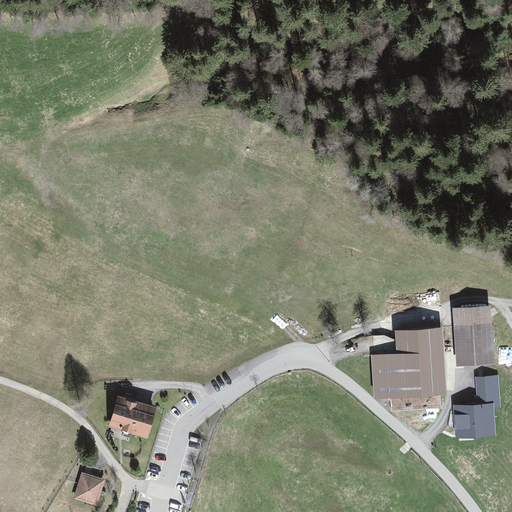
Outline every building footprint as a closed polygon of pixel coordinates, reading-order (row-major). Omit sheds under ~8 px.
[(488,300),(453,303),(457,363),(492,361),(488,300)] [(442,321),(393,326),(396,351),(373,353),(376,393),(448,388),(442,321)] [(477,403),(453,404),(455,439),(496,436),(494,408),(500,408),(498,376),(475,377),(477,403)] [(157,403),(118,393),(110,423),(149,433),(157,403)] [(105,478),(82,471),(74,497),(97,504),(105,478)]
